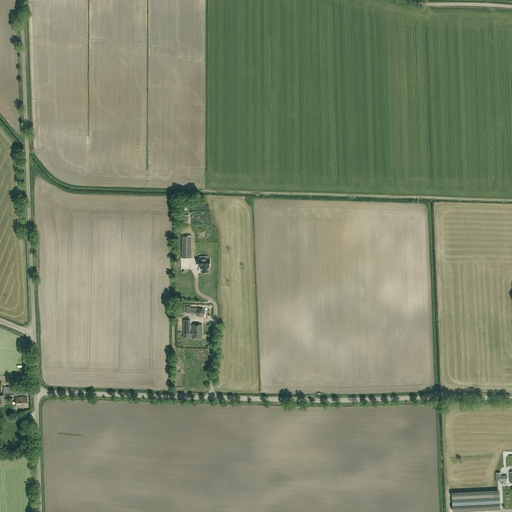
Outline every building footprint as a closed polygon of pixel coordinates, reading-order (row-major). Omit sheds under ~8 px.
[(191,258),(191,237),(182,237),(181,258),(191,258)] [(208,260),(200,260),(198,260),(198,266),(199,266),(199,271),(201,271),(201,272),(208,272),(208,266),(210,266),(210,260),(208,260)] [(196,299),(207,298),(206,279),(199,280),(200,284),(196,284),(192,284),(192,285),(195,285),(196,299)] [(186,306),(186,313),(195,313),(196,315),(198,317),(202,317),(205,313),(206,313),(206,311),(204,311),(203,308),(198,308),(191,308),(191,306),(186,306)] [(202,338),(202,325),(192,325),(192,332),(190,332),(190,320),(183,320),(183,338),(190,338),(190,335),(192,335),(192,338),(202,338)] [(16,397),(16,408),(28,408),(27,397),(16,397)] [(499,509),(498,491),(453,493),(453,511),(499,509)]
